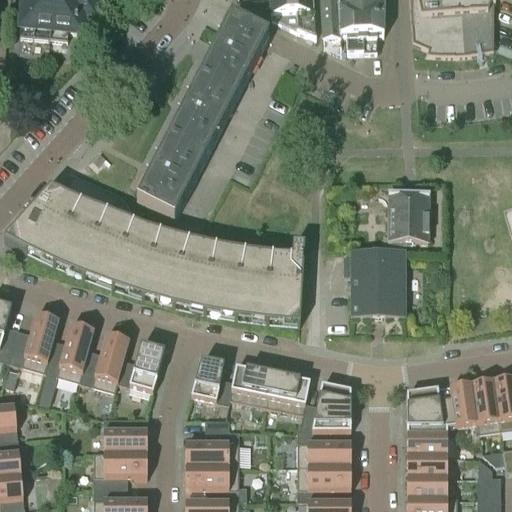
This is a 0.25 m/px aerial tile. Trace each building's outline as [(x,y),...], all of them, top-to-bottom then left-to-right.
[(54,49),(59,0),(19,0),(15,40),(18,40),(18,45),(54,49)] [(59,0),(54,49),(66,50),(67,45),(80,47),(84,47),(86,29),(98,30),(99,2),(83,0),(59,0)] [(287,18),(285,0),(262,0),(263,6),(270,5),(270,15),(282,14),(282,18),(287,18)] [(282,14),(270,15),(270,22),(271,22),(271,26),(315,45),(314,18),(311,18),(310,0),(285,0),(287,18),(282,18),(282,14)] [(337,0),(319,0),(321,48),(340,48),(340,44),(337,0)] [(360,0),(337,0),(340,44),(345,44),(346,60),(362,60),(360,0)] [(360,0),(362,60),(376,59),(375,43),(383,43),(384,13),(376,13),(375,5),(384,5),(383,0),(360,0)] [(456,63),(463,62),(488,59),(493,54),(493,10),(494,10),(495,2),(508,1),(511,0),(408,0),(412,49),(428,56),(427,60),(424,60),(423,61),(456,63)] [(236,104),(268,43),(261,40),(261,39),(251,33),(250,34),(230,24),(199,85),(236,104)] [(199,85),(167,146),(205,165),(236,104),(199,85)] [(2,88),(1,99),(0,103),(9,105),(11,89),(2,88)] [(20,90),(11,89),(9,105),(18,106),(20,90)] [(205,165),(167,146),(136,208),(173,227),(205,165)] [(92,166),(97,171),(105,163),(99,158),(92,166)] [(266,330),(299,332),(304,252),(292,251),(291,264),(273,262),(245,259),(217,254),(189,248),(161,240),(134,232),(107,222),(81,211),(55,198),(50,195),(3,247),(25,259),(53,272),(82,285),(112,295),(142,305),(173,313),(204,320),(235,326),(266,330)] [(388,201),(387,257),(405,258),(405,257),(405,249),(427,249),(428,202),(388,201)] [(350,257),(350,324),(352,324),(368,324),(370,324),(384,324),(386,324),(403,324),(405,324),(405,322),(405,311),(405,310),(405,300),(405,298),(405,284),(405,282),(405,272),(405,270),(405,260),(405,257),(405,258),(387,257),(350,257)] [(0,367),(8,370),(18,337),(6,334),(11,315),(0,311),(0,367)] [(29,341),(18,337),(8,370),(44,380),(53,347),(58,328),(35,322),(29,341)] [(53,347),(44,380),(55,383),(79,390),(88,357),(94,338),(70,332),(65,351),(53,347)] [(88,357),(79,390),(114,400),(117,390),(123,367),(129,348),(105,342),(100,361),(88,357)] [(135,370),(123,367),(117,390),(152,400),(164,358),(140,351),(135,370)] [(216,409),(220,386),(223,372),(201,367),(190,404),(216,409)] [(232,388),(220,386),(216,409),(228,412),(229,407),(265,414),(272,382),(235,374),(232,388)] [(47,412),(55,383),(44,380),(36,409),(47,412)] [(309,389),(272,382),(265,414),(302,422),(298,438),(298,439),(311,439),(316,413),(305,410),(309,389)] [(511,436),(511,385),(492,388),(499,438),(511,436)] [(492,388),(471,391),(477,431),(476,431),(477,441),(499,438),(492,388)] [(471,391),(436,396),(441,436),(446,435),(476,431),(477,431),(471,391)] [(321,392),(316,413),(311,439),(330,439),(350,439),(350,397),(350,398),(321,392)] [(406,400),(406,441),(446,441),(446,435),(441,436),(436,396),(406,400)] [(0,449),(17,448),(13,412),(0,413),(0,449)] [(103,426),(103,460),(103,461),(146,461),(146,437),(127,437),(127,426),(103,426)] [(228,439),(228,427),(204,427),(204,428),(204,439),(228,439)] [(228,439),(204,439),(204,450),(184,450),(184,474),(238,474),(238,438),(228,439)] [(298,439),(298,438),(296,438),(296,474),(350,474),(350,450),(330,450),(330,439),(311,439),(298,439)] [(446,441),(406,441),(406,463),(446,463),(446,441)] [(17,448),(0,449),(0,484),(20,483),(17,448)] [(511,457),(475,461),(475,511),(498,511),(499,482),(511,479),(511,457)] [(103,461),(103,460),(93,460),(93,496),(127,496),(127,485),(146,485),(146,461),(103,461)] [(406,463),(406,484),(446,484),(446,463),(406,463)] [(238,474),(184,474),(184,497),(204,497),(204,508),(238,508),(238,474)] [(350,474),(296,474),(296,509),(306,509),(330,508),(330,497),(350,497),(350,474)] [(0,511),(22,511),(20,483),(0,484),(0,511)] [(406,484),(406,506),(446,506),(446,505),(446,484),(406,484)] [(127,496),(93,496),(92,511),(146,511),(146,507),(127,507),(127,496)]
